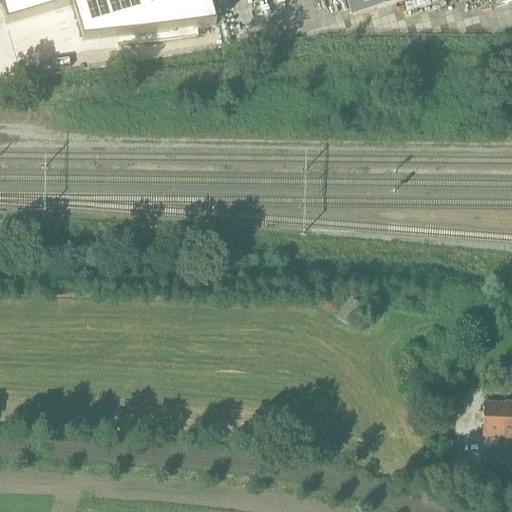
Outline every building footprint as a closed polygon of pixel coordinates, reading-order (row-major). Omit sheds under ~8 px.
[(0,0),(0,5),(6,26),(72,6),(82,42),(216,27),(208,0),(0,0)] [(346,0),(351,18),(414,0),(346,0)] [(347,297),(335,318),(357,330),(368,309),(347,297)] [(412,356),(411,374),(452,377),(453,360),(412,356)] [(511,404),(484,403),(483,437),(511,438),(511,404)] [(511,454),(484,453),(483,476),(511,477),(511,454)] [(511,489),(496,489),(495,507),(511,507),(511,489)]
